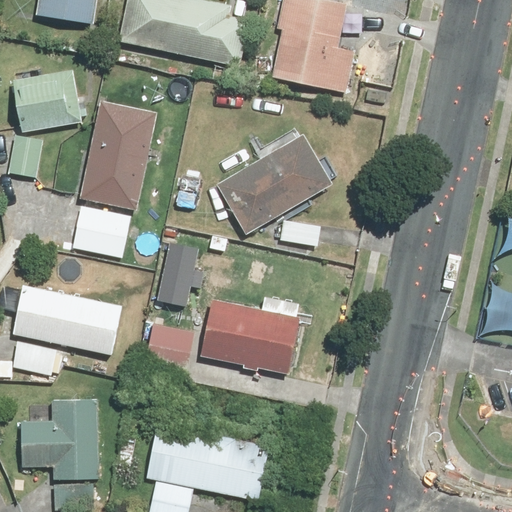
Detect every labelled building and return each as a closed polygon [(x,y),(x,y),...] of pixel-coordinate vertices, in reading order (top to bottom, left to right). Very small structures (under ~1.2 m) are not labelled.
[(93,26),(96,0),(39,0),(37,18),(93,26)] [(127,0),(119,44),(240,67),(248,23),(228,19),(230,6),(196,0),(127,0)] [(336,49),(345,5),(320,0),(282,0),(277,29),(283,30),(273,80),(347,94),(355,53),(336,49)] [(82,122),(73,71),(13,81),(23,133),(82,122)] [(137,212),(157,117),(96,104),(76,199),(137,212)] [(44,139),(14,135),(9,173),(39,177),(44,139)] [(303,135),(216,186),(245,235),(332,184),(303,135)] [(131,213),(81,203),(72,249),(122,259),(131,213)] [(23,285),(12,336),(111,357),(122,306),(23,285)] [(300,318),(211,301),(199,359),(288,376),(300,318)] [(193,328),(152,324),(148,364),(188,369),(193,328)] [(61,376),(65,356),(54,354),(55,348),(17,340),(12,366),(61,376)] [(99,479),(97,401),(51,403),(52,421),(21,422),(22,468),(53,467),(54,511),(93,511),(92,480),(99,479)] [(270,447),(157,424),(146,480),(258,502),(270,447)]
